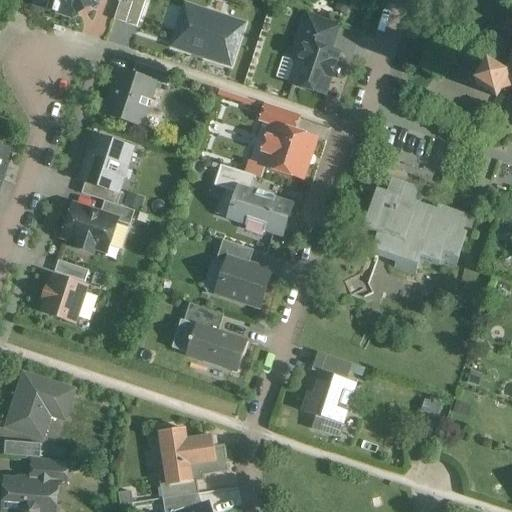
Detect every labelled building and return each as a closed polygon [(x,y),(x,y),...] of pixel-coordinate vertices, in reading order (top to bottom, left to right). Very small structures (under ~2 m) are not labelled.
[(37,0),(36,5),(73,17),(73,16),(95,5),(96,5),(98,0),(37,0)] [(145,1),(141,0),(120,0),(120,2),(114,20),(137,28),(145,1)] [(243,25),(188,7),(187,11),(182,13),(180,21),(182,26),(175,47),(230,65),(243,25)] [(339,26),(308,13),(299,42),(304,43),(305,42),(330,51),(339,26)] [(330,51),(305,42),(304,43),(291,85),(325,96),(339,54),(330,51)] [(511,52),(509,68),(496,70),(489,66),(486,71),(479,82),(476,84),(476,85),(476,87),(478,89),(481,88),(490,94),(491,95),(496,99),(501,91),(511,88),(511,52)] [(171,75),(136,63),(133,75),(155,83),(167,87),(171,75)] [(133,75),(119,70),(104,114),(141,126),(155,83),(133,75)] [(300,118),(265,106),(260,121),(277,127),(295,133),(300,118)] [(295,133),(277,127),(273,140),(270,139),(265,142),(263,147),(265,153),(269,154),(264,167),(302,179),(315,139),(295,133)] [(130,149),(96,138),(82,181),(86,183),(114,192),(114,191),(122,166),(125,167),(130,149)] [(11,152),(0,148),(0,182),(1,183),(11,152)] [(255,178),(221,166),(215,187),(237,194),(239,188),(251,192),(255,178)] [(415,275),(419,264),(419,263),(421,256),(422,256),(455,267),(463,243),(458,241),(467,217),(439,207),(437,212),(425,208),(413,203),(417,190),(392,181),(387,195),(378,192),(365,229),(370,231),(367,239),(381,244),(378,253),(397,259),(394,268),(415,275)] [(114,192),(86,183),(82,195),(105,202),(117,206),(122,193),(114,191),(114,192)] [(274,202),(257,196),(258,192),(257,192),(257,194),(251,192),(239,188),(237,194),(235,202),(233,202),(232,205),(234,205),(229,220),(246,225),(245,227),(246,228),(246,230),(263,236),(263,233),(264,234),(265,231),(282,237),(288,221),(287,221),(293,206),(275,200),(276,198),(275,198),(274,202)] [(129,192),(125,203),(141,209),(145,197),(129,192)] [(117,206),(105,202),(100,215),(117,221),(117,222),(130,226),(135,212),(117,206)] [(100,215),(74,207),(63,238),(79,243),(77,249),(78,249),(90,253),(92,254),(94,248),(107,252),(117,222),(117,221),(100,215)] [(254,251),(223,241),(216,263),(227,266),(229,260),(249,267),(254,251)] [(249,267),(229,260),(227,266),(217,294),(259,308),(270,274),(249,267)] [(89,272),(59,262),(55,273),(85,283),(89,272)] [(87,288),(54,277),(50,288),(47,287),(43,301),(45,302),(42,313),(75,324),(87,288)] [(224,316),(190,305),(184,322),(197,326),(219,333),(224,316)] [(219,333),(197,326),(192,340),(191,340),(190,342),(191,343),(187,357),(237,374),(248,343),(219,333)] [(352,365),(318,354),(312,372),(323,375),(323,374),(347,381),(352,365)] [(347,381),(323,374),(323,375),(316,396),(310,394),(304,413),(317,418),(313,429),(338,437),(348,407),(347,407),(351,396),(352,396),(355,384),(347,381)] [(74,392),(25,375),(7,428),(42,439),(50,416),(65,420),(74,392)] [(440,401),(431,398),(425,417),(436,421),(441,407),(438,406),(440,401)] [(469,406),(457,402),(454,413),(465,417),(469,406)] [(185,431),(173,432),(172,428),(158,430),(163,464),(165,464),(168,485),(197,481),(197,482),(204,481),(203,476),(228,472),(225,447),(214,448),(212,438),(187,441),(185,431)] [(41,445),(5,442),(4,456),(40,459),(41,445)] [(44,446),(44,457),(65,457),(65,447),(44,446)] [(68,465),(33,462),(32,482),(57,484),(66,485),(68,465)] [(32,482),(6,480),(3,511),(4,511),(55,511),(57,484),(32,482)] [(168,485),(161,486),(163,500),(199,495),(197,482),(197,481),(168,485)] [(131,493),(119,495),(121,506),(133,504),(131,493)] [(199,495),(163,500),(164,511),(189,511),(203,507),(199,495)]
